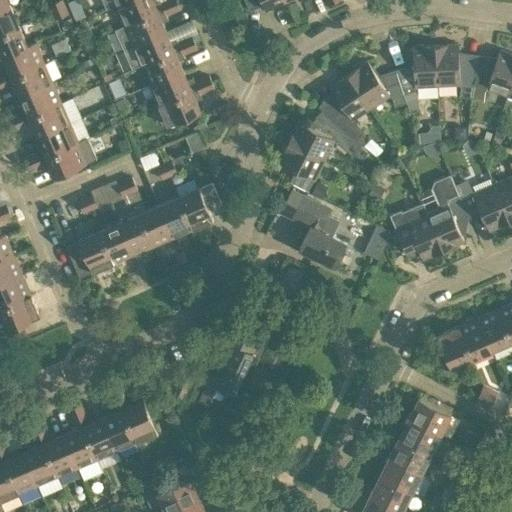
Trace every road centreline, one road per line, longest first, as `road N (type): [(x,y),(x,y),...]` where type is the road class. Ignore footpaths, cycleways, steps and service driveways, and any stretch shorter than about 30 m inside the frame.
road 1 (residential): [(257,100),(241,135),(261,179),(250,220),(199,315),(100,359)]
road 2 (residential): [(317,511),(416,306),(440,285),(511,256)]
road 3 (residential): [(511,18),(445,5),(384,11),(326,30),(287,57),(257,100)]
road 4 (residential): [(100,359),(75,323),(26,204)]
road 5 (residential): [(257,100),(234,88),(197,0)]
